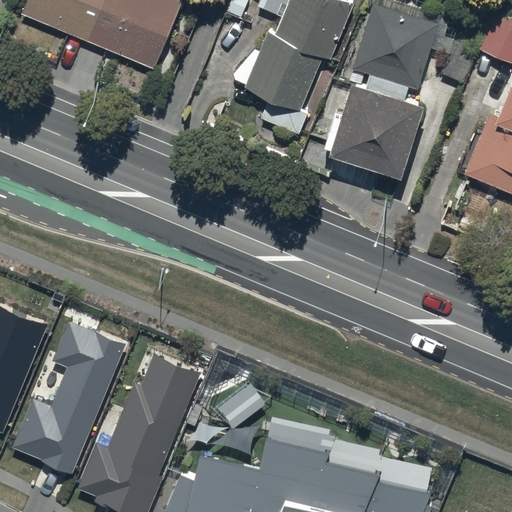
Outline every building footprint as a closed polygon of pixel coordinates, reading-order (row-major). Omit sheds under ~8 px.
[(28,0),(23,13),(90,40),(106,0),(28,0)] [(106,0),(90,40),(156,68),(184,0),(106,0)] [(232,0),(228,9),(243,16),(249,0),(232,0)] [(310,112),(303,109),(325,55),(333,58),(356,2),(351,0),(261,0),(259,5),(284,15),(277,32),(270,30),(247,86),(272,96),(263,118),(301,133),(310,112)] [(355,67),(420,88),(440,23),(375,2),(355,67)] [(480,48),(511,60),(511,16),(495,10),(480,48)] [(334,155),(406,177),(428,104),(356,82),(334,155)] [(467,173),(511,191),(511,91),(502,115),(493,111),(467,173)] [(0,430),(5,432),(50,324),(0,303),(0,430)] [(15,447),(75,472),(128,343),(72,320),(55,360),(70,366),(54,405),(36,398),(15,447)] [(118,506),(133,511),(150,511),(165,476),(161,475),(203,372),(157,353),(144,384),(137,381),(110,447),(99,442),(81,487),(100,495),(97,500),(117,508),(118,506)] [(263,469),(203,455),(198,480),(183,473),(168,511),(432,511),(435,506),(430,504),(435,493),(382,481),(385,473),(330,461),(334,452),(270,437),(263,469)]
